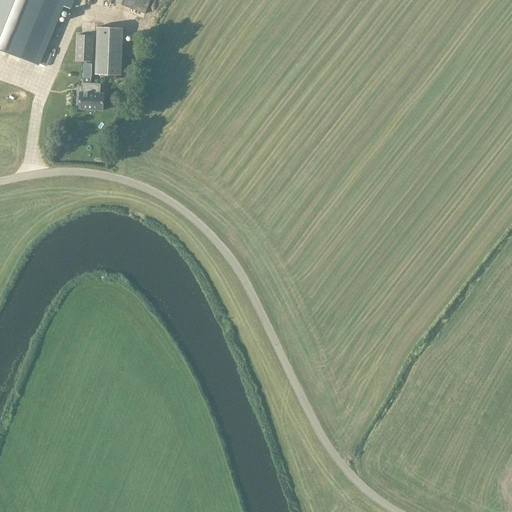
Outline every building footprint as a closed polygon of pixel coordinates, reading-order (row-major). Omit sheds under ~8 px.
[(0,0),(0,50),(39,66),(63,6),(70,9),(73,0),(0,0)] [(112,0),(145,13),(150,0),(112,0)] [(95,74),(121,75),(123,27),(97,26),(95,74)] [(93,35),(77,35),(76,61),(92,62),(93,35)] [(83,64),(83,77),(82,85),(81,85),(81,93),(80,93),(79,109),(103,110),(103,94),(99,94),(100,86),(90,85),(90,77),(91,64),(83,64)]
